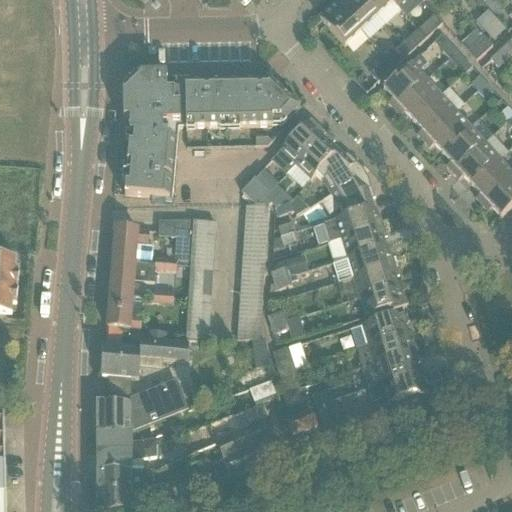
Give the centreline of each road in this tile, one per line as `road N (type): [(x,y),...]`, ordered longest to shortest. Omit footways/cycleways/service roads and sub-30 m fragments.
road 1 (residential): [(443,262),(408,178),(269,25)]
road 2 (residential): [(450,511),(494,494),(509,472),(443,262)]
road 3 (tertiary): [(56,447),(77,164)]
road 4 (residential): [(269,25),(94,34)]
road 5 (tertiary): [(77,164),(93,105),(94,34)]
road 6 (tertiary): [(67,33),(77,164)]
